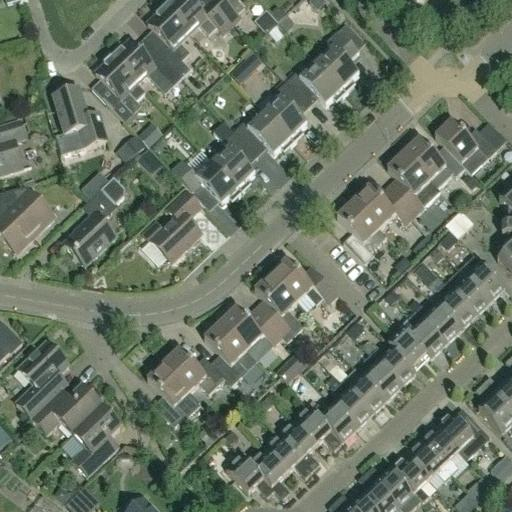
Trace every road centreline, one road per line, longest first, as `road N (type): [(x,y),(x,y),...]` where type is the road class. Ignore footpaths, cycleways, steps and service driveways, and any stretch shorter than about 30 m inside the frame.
road 1 (residential): [(305,511),(511,331)]
road 2 (residential): [(282,229),(212,290),(182,304),(147,312),(81,308)]
road 3 (residential): [(432,83),(282,229)]
road 4 (residential): [(31,0),(45,46),(59,59),(84,52),(138,0)]
road 5 (residential): [(135,425),(86,343),(81,308)]
